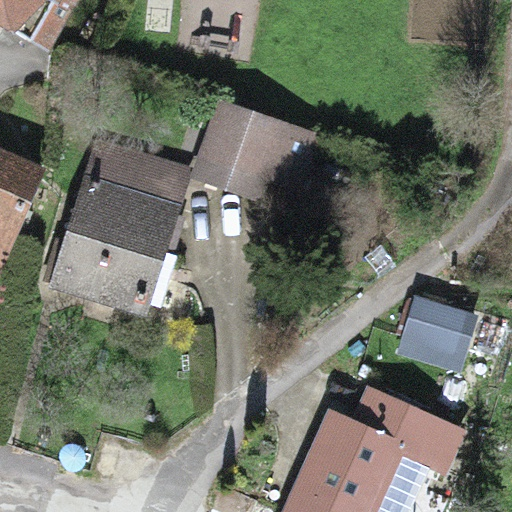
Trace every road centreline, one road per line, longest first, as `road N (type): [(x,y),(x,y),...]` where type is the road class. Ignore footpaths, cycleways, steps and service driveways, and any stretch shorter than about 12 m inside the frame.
road 1 (residential): [(121,511),(167,492),(274,382)]
road 2 (residential): [(0,481),(116,511)]
